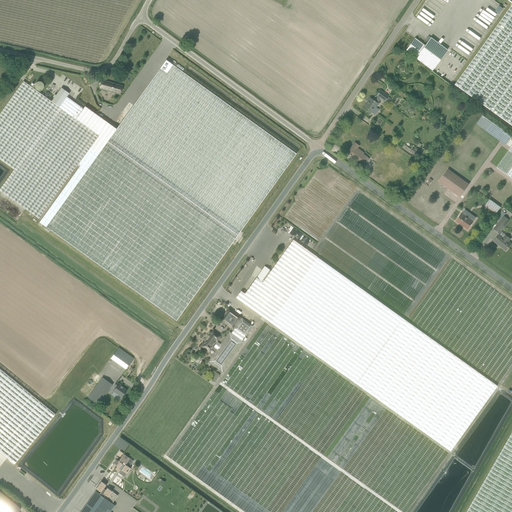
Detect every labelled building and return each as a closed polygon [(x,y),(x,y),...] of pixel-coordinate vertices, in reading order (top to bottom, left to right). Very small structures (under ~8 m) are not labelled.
[(427,0),(419,13),(418,12),(415,18),(431,28),(447,0),(427,0)] [(511,0),(507,0),(511,3),(511,5),(455,85),(485,106),(511,125),(511,0)] [(487,30),(502,8),(490,0),(484,0),(496,8),(494,12),(485,6),(474,21),(487,30)] [(467,59),(483,34),(470,26),(454,51),(467,59)] [(425,45),(415,38),(405,51),(432,71),(447,50),(431,37),(425,45)] [(116,129),(107,141),(238,235),(296,154),(166,60),(116,129)] [(99,89),(120,95),(122,86),(102,80),(99,89)] [(83,108),(67,97),(69,93),(61,88),(52,101),(23,81),(0,113),(0,159),(14,169),(0,188),(0,190),(38,219),(98,135),(94,132),(76,119),(83,108)] [(368,101),(364,107),(370,112),(375,107),(376,107),(379,103),(378,102),(380,98),(385,102),(389,97),(380,91),(376,95),(377,96),(374,99),(373,100),(370,97),(367,101),(368,101)] [(83,108),(76,119),(94,132),(103,120),(85,106),(83,108)] [(98,135),(99,136),(78,164),(80,165),(39,222),(176,321),(238,235),(107,141),(116,129),(103,120),(94,132),(98,135)] [(505,145),(511,136),(490,122),(484,131),(505,145)] [(369,159),(368,158),(363,154),(364,153),(363,153),(357,148),(359,146),(354,143),(347,153),(351,156),(362,164),(363,163),(365,165),(369,159)] [(511,145),(496,167),(511,178),(511,145)] [(439,182),(460,197),(469,184),(448,169),(439,182)] [(490,200),(486,205),(497,213),(500,207),(490,200)] [(456,221),(467,230),(473,222),(462,214),(456,221)] [(498,232),(504,224),(508,219),(504,216),(497,224),(494,228),(498,232)] [(506,250),(509,246),(511,244),(508,241),(510,239),(505,235),(503,237),(499,234),(494,241),(499,245),(506,250)] [(497,386),(402,318),(293,240),(271,271),(269,270),(264,266),(245,294),(241,291),(236,298),(356,384),(450,451),(497,386)] [(511,318),(511,301),(452,259),(428,292),(432,294),(429,298),(431,298),(431,300),(441,297),(442,299),(442,291),(443,296),(446,296),(446,297),(445,298),(445,301),(448,297),(456,297),(456,303),(463,302),(464,303),(469,296),(469,298),(480,306),(480,312),(485,311),(485,313),(491,311),(488,315),(502,316),(502,317),(511,318)] [(234,328),(241,319),(240,318),(240,317),(235,314),(229,309),(221,320),(232,328),(233,328),(234,328)] [(241,318),(241,319),(234,328),(233,330),(234,330),(232,333),(229,332),(221,344),(217,341),(220,336),(217,334),(213,331),(202,347),(206,349),(209,352),(213,346),(217,349),(208,362),(222,372),(244,342),(242,340),(244,337),(245,338),(253,326),(241,318)] [(297,434),(296,437),(298,434),(274,418),(272,409),(269,415),(259,408),(261,405),(264,406),(263,400),(270,400),(258,392),(259,380),(268,378),(273,378),(289,374),(253,372),(258,365),(253,343),(227,382),(250,377),(252,387),(258,387),(251,398),(242,392),(246,410),(248,410),(247,424),(258,431),(260,442),(297,434)] [(118,348),(111,358),(125,369),(133,358),(118,348)] [(0,451),(15,464),(55,414),(0,368),(0,451)] [(90,394),(87,397),(98,405),(112,384),(102,377),(90,394)] [(115,388),(113,391),(122,397),(127,390),(121,386),(122,385),(116,382),(113,386),(115,388)] [(511,511),(511,432),(466,511),(511,511)] [(388,451),(392,443),(390,444),(387,449),(386,445),(381,442),(385,439),(379,440),(380,437),(377,435),(363,459),(368,458),(370,458),(372,466),(369,466),(371,476),(374,477),(367,483),(375,481),(374,480),(379,479),(377,471),(385,480),(390,472),(385,473),(393,458),(390,457),(392,453),(388,451)] [(117,460),(112,466),(114,468),(115,469),(117,470),(119,468),(126,473),(130,468),(128,467),(133,461),(130,459),(123,454),(120,459),(121,460),(120,462),(117,460)] [(215,490),(216,482),(209,488),(187,463),(152,460),(236,511),(330,511),(332,494),(325,500),(326,488),(323,494),(321,492),(318,496),(319,488),(271,483),(271,478),(270,477),(246,498),(250,503),(241,502),(244,472),(232,491),(215,490)] [(95,491),(80,511),(105,511),(106,511),(107,511),(109,511),(115,505),(112,503),(117,495),(107,488),(105,490),(103,489),(106,485),(101,481),(96,488),(98,490),(97,492),(95,491)] [(0,491),(0,511),(17,511),(21,508),(0,491)]
